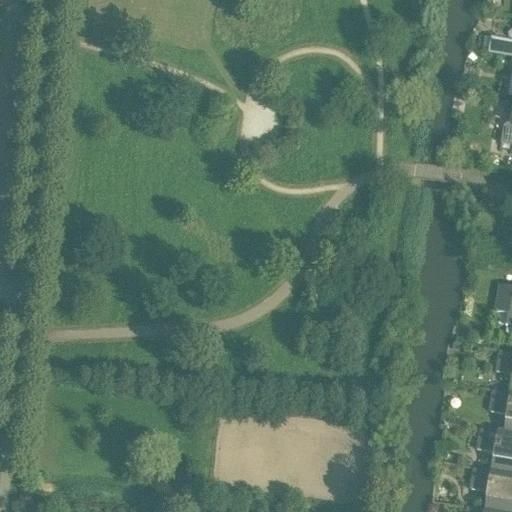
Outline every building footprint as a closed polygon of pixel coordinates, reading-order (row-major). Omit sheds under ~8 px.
[(511,57),(511,58),(511,41),(491,38),(488,54),(511,57)] [(511,126),(507,126),(504,128),(501,146),(511,147),(511,126)] [(511,289),(500,287),(496,314),(508,316),(506,329),(511,329),(511,289)] [(511,376),(511,392),(511,396),(511,395),(511,355),(500,354),(497,374),(511,376)] [(508,417),(505,435),(511,436),(511,395),(511,396),(494,393),(490,414),(508,417)] [(492,473),(497,474),(511,476),(511,436),(505,435),(481,431),(477,452),(495,455),(492,473)] [(488,494),(485,511),(511,511),(511,476),(497,474),(492,473),(474,470),(471,491),(488,494)]
